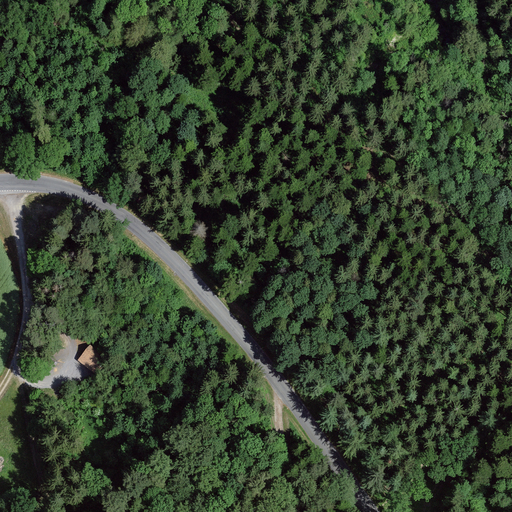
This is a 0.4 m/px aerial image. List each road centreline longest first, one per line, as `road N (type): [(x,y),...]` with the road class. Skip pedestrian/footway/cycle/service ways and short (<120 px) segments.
road 1 (tertiary): [(0,182),(83,194),(146,233),(244,339),(372,511)]
road 2 (track): [(10,181),(20,363),(36,379),(57,375),(70,358)]
road 3 (track): [(283,511),(277,383)]
